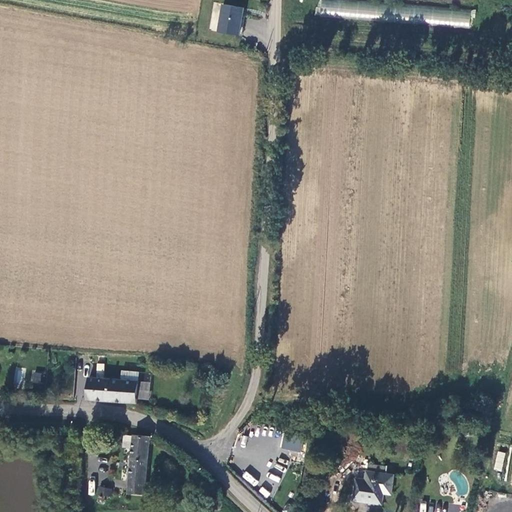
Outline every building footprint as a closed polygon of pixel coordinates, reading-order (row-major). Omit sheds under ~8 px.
[(320,0),(319,16),(469,27),(470,9),(341,0),(320,0)] [(244,9),(224,5),(219,32),(240,35),(244,9)] [(40,383),(41,373),(32,372),(31,382),(40,383)] [(88,402),(137,404),(139,383),(89,380),(88,402)] [(144,495),(150,438),(133,434),(128,493),(144,495)] [(282,448),(297,452),(300,439),(285,436),(282,448)] [(397,439),(396,452),(417,456),(419,442),(397,439)] [(493,470),(501,471),(505,453),(497,451),(493,470)] [(383,494),(390,495),(394,476),(386,475),(387,468),(367,465),(365,482),(356,481),(353,503),(382,506),(383,494)]
